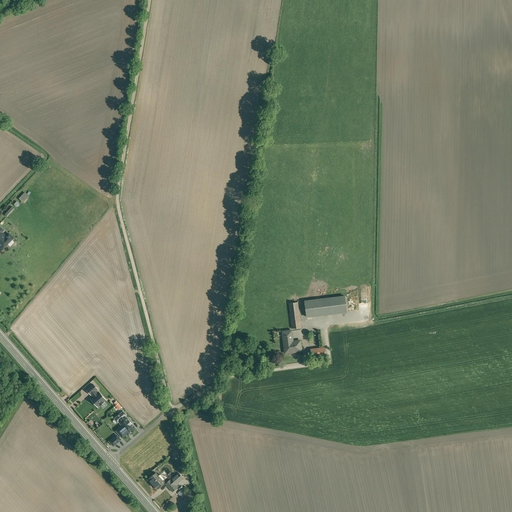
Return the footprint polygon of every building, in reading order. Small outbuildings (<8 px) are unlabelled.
[(3,230),(0,227),(0,247),(1,249),(7,243),(11,240),(13,238),(9,234),(5,237),(1,232),(3,230)] [(345,296),(305,301),(307,317),(347,312),(345,296)] [(297,302),(289,303),(292,329),(301,328),(297,302)] [(291,331),(282,332),(285,353),(301,351),(300,341),(293,341),(291,331)] [(324,348),(311,349),(312,357),(325,355),(324,348)] [(93,385),(87,390),(91,395),(91,394),(95,391),(97,389),(93,385)] [(99,392),(97,394),(95,391),(91,394),(94,397),(91,399),(98,407),(100,405),(100,406),(104,402),(106,400),(99,392)] [(118,410),(122,407),(117,401),(114,403),(116,406),(115,406),(118,410)] [(123,411),(114,419),(118,423),(120,421),(123,425),(116,431),(122,438),(127,434),(129,432),(135,427),(127,419),(126,416),(127,415),(123,411)] [(122,440),(117,434),(109,441),(113,447),(122,440)] [(159,476),(156,473),(148,479),(157,489),(164,483),(164,482),(163,483),(158,477),(159,476)] [(178,473),(170,480),(175,485),(183,478),(178,473)] [(170,480),(165,484),(172,492),(177,487),(175,485),(170,480)]
